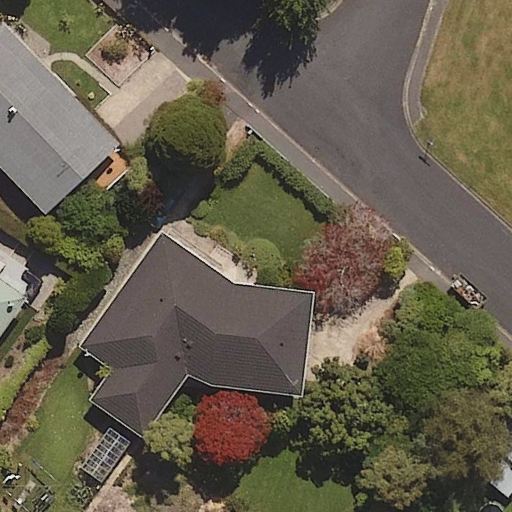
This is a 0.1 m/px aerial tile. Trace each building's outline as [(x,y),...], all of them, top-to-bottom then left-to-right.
[(116,134),(3,19),(0,22),(0,160),(44,205),(116,134)] [(88,395),(143,432),(187,367),(204,376),(298,385),(312,281),(236,273),(161,223),(81,342),(110,362),(88,395)] [(0,326),(25,290),(0,272),(0,326)] [(511,424),(473,440),(494,493),(511,486),(511,424)] [(129,440),(108,426),(82,466),(103,480),(129,440)]
